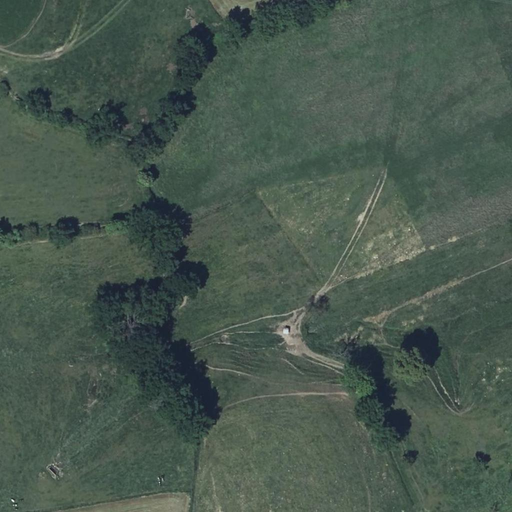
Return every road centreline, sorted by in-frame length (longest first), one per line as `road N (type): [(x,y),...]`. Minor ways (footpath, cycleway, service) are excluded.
road 1 (track): [(426,511),(363,381),(300,345),(300,318),(323,290)]
road 2 (track): [(0,51),(66,50),(127,0)]
